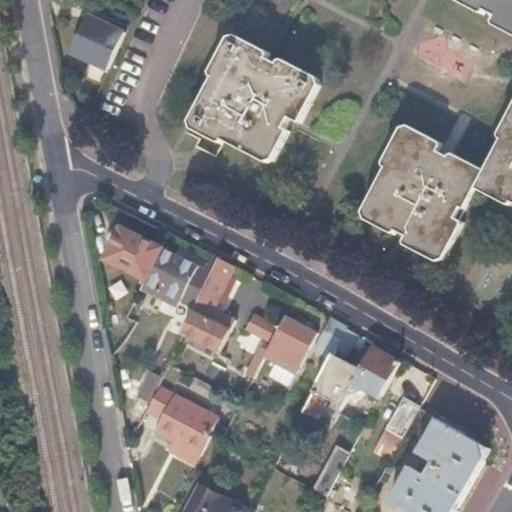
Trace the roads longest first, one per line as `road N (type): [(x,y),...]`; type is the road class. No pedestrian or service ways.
road 1 (residential): [(511,398),(314,285),(77,169),(57,168)]
road 2 (residential): [(57,168),(121,511)]
road 3 (residential): [(57,168),(25,0)]
